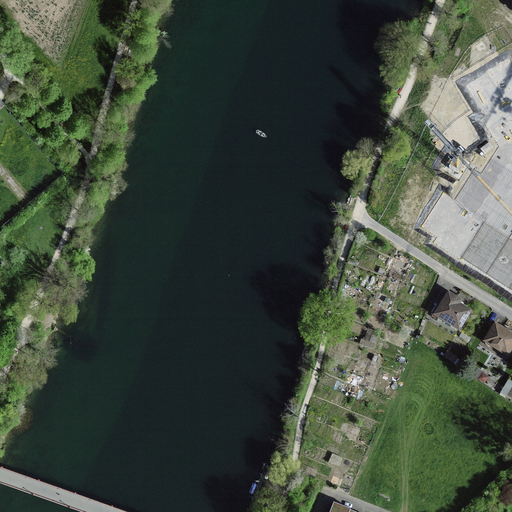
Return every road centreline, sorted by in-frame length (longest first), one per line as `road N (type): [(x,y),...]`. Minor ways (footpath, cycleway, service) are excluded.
road 1 (track): [(357,217),(280,511)]
road 2 (track): [(0,377),(73,215),(90,157)]
road 3 (track): [(441,0),(372,161),(357,217)]
road 4 (track): [(90,157),(133,0)]
road 5 (track): [(0,55),(90,157)]
